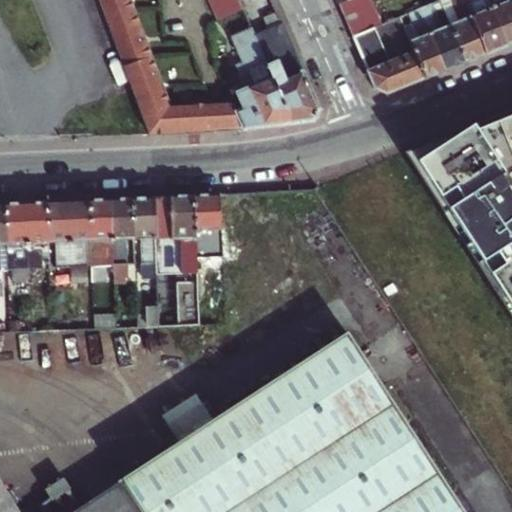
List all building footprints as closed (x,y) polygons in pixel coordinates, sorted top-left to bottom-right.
[(151,128),(222,125),(213,97),(174,98),(137,1),(136,0),(101,0),(135,86),(151,128)] [(215,0),(222,15),(247,5),(244,0),(215,0)] [(338,0),(353,31),(374,23),(382,19),(373,0),(338,0)] [(433,0),(427,0),(419,3),(446,65),(455,62),(467,57),(451,20),(443,23),(433,0)] [(451,20),(467,57),(479,52),(487,49),(466,0),(454,0),(461,16),(451,20)] [(499,44),(509,40),(492,0),(466,0),(487,49),(499,44)] [(511,0),(492,0),(509,40),(511,38),(511,0)] [(409,38),(413,47),(424,74),(438,69),(446,65),(419,3),(408,8),(418,34),(409,38)] [(258,31),(293,118),(311,116),(320,105),(310,80),(283,20),(279,9),(265,15),(270,26),(258,31)] [(413,47),(389,57),(374,23),(353,31),(376,86),(381,87),(388,89),(411,80),(424,74),(413,47)] [(293,118),(258,31),(254,24),(233,32),(244,58),(236,61),(243,78),(233,82),(242,105),(237,106),(245,124),(269,121),(293,118)] [(213,97),(222,125),(232,125),(245,124),(237,106),(233,96),(213,97)] [(511,108),(405,152),(511,317),(511,108)] [(195,190),(197,249),(223,248),(221,189),(207,190),(195,190)] [(153,192),(156,258),(159,323),(200,322),(197,249),(195,190),(169,191),(153,192)] [(134,193),(136,234),(144,234),(145,259),(156,258),(153,192),(143,192),(134,193)] [(112,194),(115,260),(129,260),(128,234),(136,234),(134,193),(122,193),(112,194)] [(92,195),(94,236),(95,261),(115,260),(112,194),(101,194),(92,195)] [(50,196),(51,238),(59,238),(60,263),(73,263),(70,195),(60,196),(50,196)] [(70,195),(73,263),(88,262),(87,236),(94,236),(92,195),(82,195),(70,195)] [(28,197),(30,265),(45,264),(44,238),(51,238),(50,196),(39,197),(28,197)] [(6,198),(8,240),(15,240),(16,265),(30,265),(28,197),(16,198),(6,198)] [(67,511),(470,511),(356,333),(67,511)] [(20,511),(0,480),(0,511),(20,511)]
